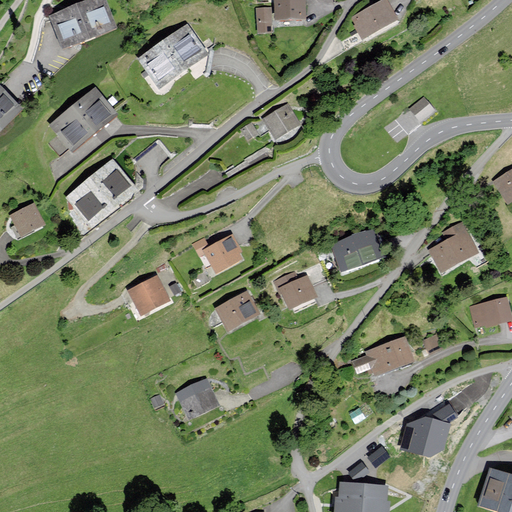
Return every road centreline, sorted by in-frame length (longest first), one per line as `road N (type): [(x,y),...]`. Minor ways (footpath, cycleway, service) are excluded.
road 1 (unclassified): [(511,127),(319,372),(299,424),(307,486)]
road 2 (unclassified): [(139,202),(313,64),(355,0)]
road 3 (unclassified): [(511,365),(445,385),(307,486)]
road 4 (secondary): [(328,156),(340,122),(501,0)]
road 5 (secondary): [(511,120),(438,132),(370,184),(345,180),(328,156)]
road 6 (residential): [(328,156),(182,214),(160,217),(139,202)]
road 7 (unclassified): [(0,305),(139,202)]
road 8 (secondary): [(444,511),(473,441),(511,382)]
